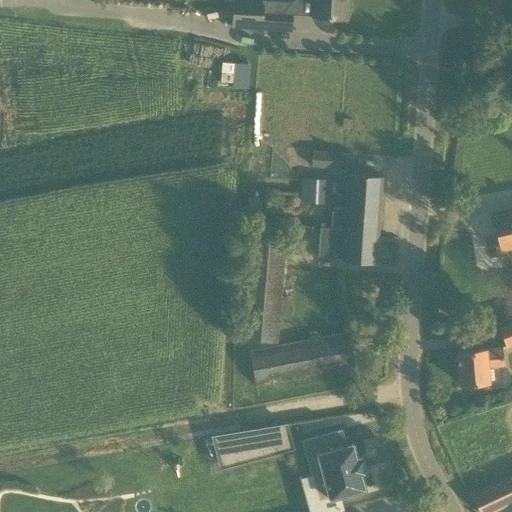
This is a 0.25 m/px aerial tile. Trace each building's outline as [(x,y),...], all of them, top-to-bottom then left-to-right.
[(292,11),(265,10),(265,0),(233,0),(233,1),(222,0),(221,11),(232,11),(231,26),(291,30),(292,11)] [(295,0),(294,14),(310,15),(326,17),(346,18),(346,0),(295,0)] [(252,85),(253,61),(224,60),(223,84),(252,85)] [(328,153),(313,152),(312,166),(352,169),(353,155),(328,153)] [(331,229),(377,233),(381,176),(361,175),(348,173),(345,209),(333,208),(331,229)] [(332,181),(300,179),(299,201),(331,203),(332,181)] [(511,247),(511,211),(492,216),(501,251),(511,247)] [(377,233),(331,229),(320,228),(318,256),(341,258),(341,260),(375,262),(377,233)] [(280,296),(284,242),(251,239),(242,338),(276,341),(278,316),(291,317),(293,297),(280,296)] [(511,322),(499,328),(507,348),(511,345),(511,322)] [(335,370),(354,366),(348,333),(328,336),(249,350),(255,384),(335,370)] [(460,385),(480,383),(487,382),(488,386),(504,384),(508,380),(506,368),(502,365),(503,365),(501,347),(477,350),(457,352),(460,385)] [(333,416),(301,421),(303,435),(335,430),(333,416)] [(290,421),(215,432),(220,462),(294,451),(290,421)] [(315,475),(318,474),(325,472),(331,497),(366,488),(362,473),(367,472),(363,458),(358,459),(355,444),(347,446),(343,430),(306,439),(315,475)] [(487,489),(473,496),(480,511),(487,511),(496,508),(500,506),(511,500),(511,477),(509,479),(491,487),(487,489)]
